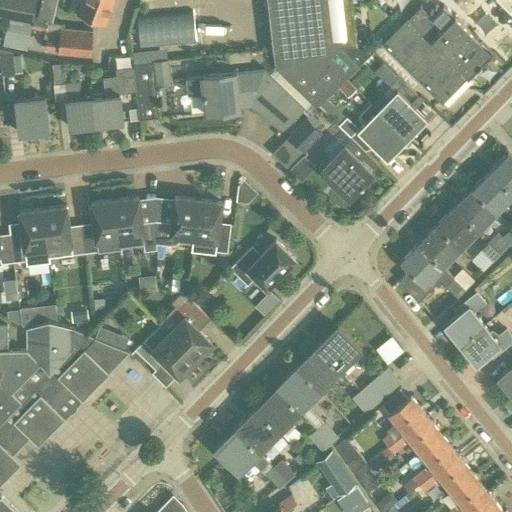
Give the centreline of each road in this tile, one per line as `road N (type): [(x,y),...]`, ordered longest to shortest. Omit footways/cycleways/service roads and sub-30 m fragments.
road 1 (residential): [(348,253),(238,153),(217,149),(0,176)]
road 2 (unclassified): [(163,447),(348,253)]
road 3 (residential): [(511,455),(348,253)]
road 4 (unclassified): [(348,253),(511,86)]
